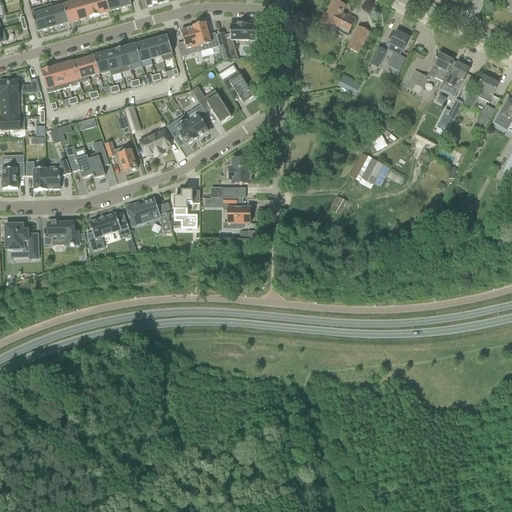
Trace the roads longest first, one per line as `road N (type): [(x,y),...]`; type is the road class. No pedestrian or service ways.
road 1 (secondary): [(0,372),(88,336),(161,323),(395,335),(511,318)]
road 2 (secondary): [(511,306),(385,325),(145,314),(77,327),(0,360)]
road 3 (residential): [(280,112),(163,179),(75,205),(0,207)]
road 4 (residential): [(285,10),(198,8),(0,63)]
road 5 (track): [(319,511),(273,276)]
road 6 (residential): [(273,276),(280,112)]
